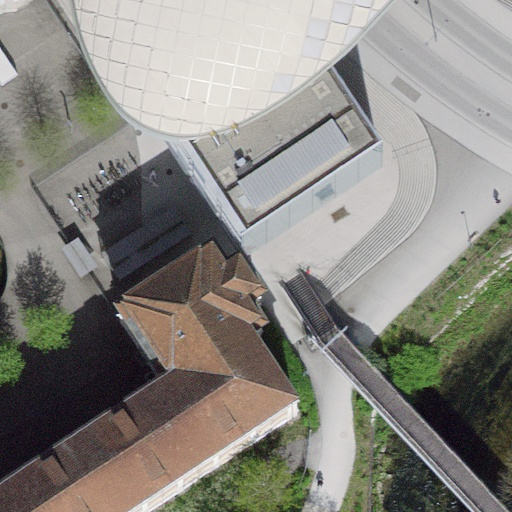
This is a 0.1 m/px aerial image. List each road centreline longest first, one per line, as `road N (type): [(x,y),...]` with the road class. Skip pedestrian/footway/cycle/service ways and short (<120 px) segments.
road 1 (unknown): [(0,258),(45,338),(43,377),(0,410)]
road 2 (residential): [(511,93),(386,0)]
